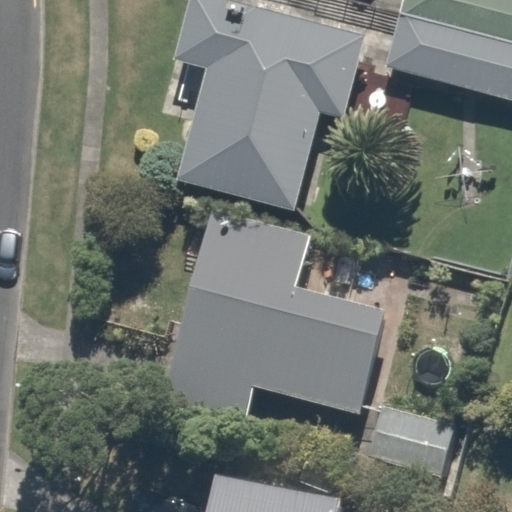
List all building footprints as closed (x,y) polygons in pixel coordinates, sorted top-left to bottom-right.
[(354,108),(376,24),(284,0),(195,0),(178,66),(217,76),(189,182),(302,212),(331,102),(354,108)] [(511,0),(417,0),(416,6),(511,27),(511,0)] [(511,37),(406,9),(391,68),(511,100),(511,37)] [(314,235),(225,210),(174,392),(250,413),(258,385),(365,414),(394,308),(301,283),(314,235)] [(458,428),(387,408),(373,458),(443,479),(458,428)] [(349,511),(351,494),(227,478),(222,511),(349,511)]
